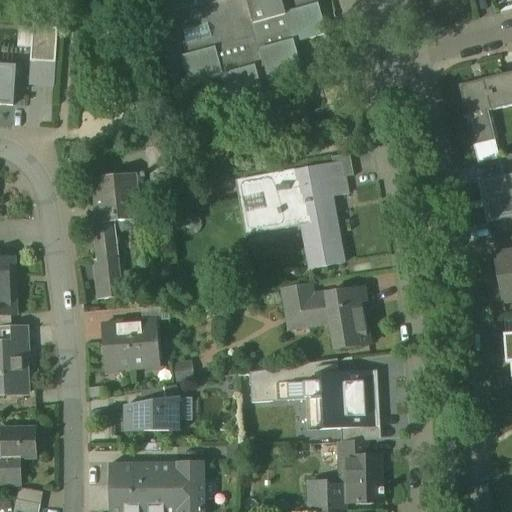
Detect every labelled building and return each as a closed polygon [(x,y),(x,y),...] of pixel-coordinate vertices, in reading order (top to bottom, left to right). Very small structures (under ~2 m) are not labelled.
[(268,80),(301,71),(293,44),(326,35),(315,0),(295,0),(283,4),(281,0),(221,0),(203,5),(201,0),(150,0),(161,39),(183,33),(208,26),(212,38),(186,45),(164,51),(171,75),(186,71),(190,87),(222,78),(230,105),(262,96),(255,69),(265,67),(268,80)] [(511,0),(500,0),(502,10),(511,8),(511,0)] [(58,31),(32,25),(30,62),(56,64),(58,31)] [(208,26),(183,33),(186,45),(212,38),(208,26)] [(14,68),(0,67),(0,104),(12,105),(14,68)] [(511,74),(461,87),(475,147),(496,141),(490,114),(493,113),(492,110),(511,105),(511,74)] [(168,132),(146,137),(148,150),(170,146),(168,132)] [(170,146),(148,150),(153,177),(174,173),(170,146)] [(511,157),(481,165),(484,177),(511,171),(511,157)] [(342,165),(291,175),(294,193),(273,196),(279,212),(277,213),(278,217),(281,217),(286,230),(301,227),(309,271),(343,264),(331,198),(348,195),(342,165)] [(511,171),(484,177),(484,179),(486,178),(494,214),(492,214),(493,216),(511,211),(511,171)] [(137,176),(91,181),(96,219),(92,220),(97,262),(97,263),(119,260),(115,224),(142,221),(137,176)] [(511,252),(494,256),(498,278),(504,277),(509,302),(511,301),(511,252)] [(119,260),(97,263),(97,262),(92,262),(97,302),(123,299),(119,260)] [(0,317),(9,317),(14,317),(13,261),(0,261),(0,317)] [(363,290),(324,296),(324,297),(311,299),(310,287),(284,291),(286,305),(297,303),(301,322),(330,317),(336,352),(370,346),(363,307),(365,306),(363,290)] [(9,317),(0,317),(0,328),(10,328),(9,317)] [(156,322),(141,324),(141,326),(129,326),(133,371),(147,370),(147,368),(160,367),(156,322)] [(118,327),(117,325),(102,327),(105,371),(118,370),(118,372),(133,371),(129,326),(118,327)] [(10,328),(0,328),(0,342),(23,341),(23,343),(28,343),(28,327),(10,328)] [(0,342),(0,393),(28,393),(27,358),(24,358),(23,343),(23,341),(0,342)] [(337,362),(312,366),(313,377),(338,375),(337,362)] [(312,366),(250,375),(252,399),(294,397),(293,386),(314,385),(313,377),(312,366)] [(338,375),(313,377),(314,385),(314,399),(312,400),(312,403),(320,402),(321,426),(341,425),(341,431),(366,429),(374,429),(373,406),(366,406),(365,374),(338,375)] [(179,399),(177,387),(141,392),(143,405),(179,399)] [(143,408),(125,408),(125,434),(181,433),(181,399),(179,399),(143,405),(143,408)] [(366,429),(341,431),(342,444),(367,442),(366,429)] [(33,430),(0,431),(0,441),(1,458),(19,458),(35,458),(33,430)] [(342,444),(338,444),(339,463),(347,463),(347,459),(368,458),(367,442),(342,444)] [(1,458),(0,458),(0,483),(7,483),(7,486),(20,485),(19,458),(1,458)] [(368,458),(347,459),(347,463),(348,506),(384,506),(384,496),(386,496),(386,490),(383,490),(382,458),(368,458)] [(205,511),(205,463),(178,464),(177,511),(205,511)] [(328,485),(310,485),(311,509),(314,509),(329,509),(329,507),(346,506),(348,506),(347,463),(339,463),(339,488),(328,488),(328,485)] [(177,511),(178,464),(110,465),(110,511),(177,511)] [(38,511),(39,505),(17,501),(14,511),(38,511)]
